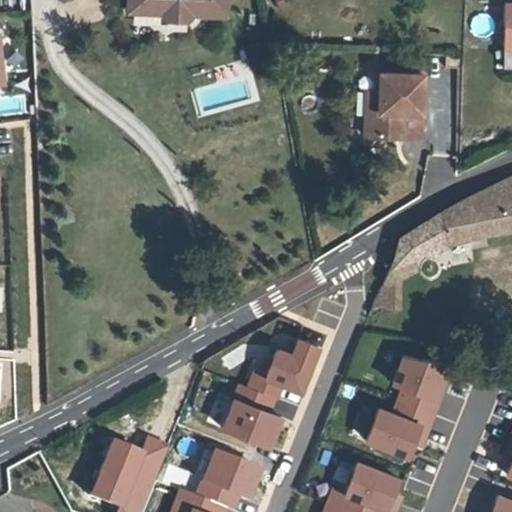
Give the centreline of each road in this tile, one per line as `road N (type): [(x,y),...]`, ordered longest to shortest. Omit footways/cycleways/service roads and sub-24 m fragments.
road 1 (residential): [(0,447),(343,257)]
road 2 (residential): [(343,257),(356,306),(277,511)]
road 3 (residential): [(343,257),(511,162)]
road 4 (residential): [(482,394),(436,511)]
